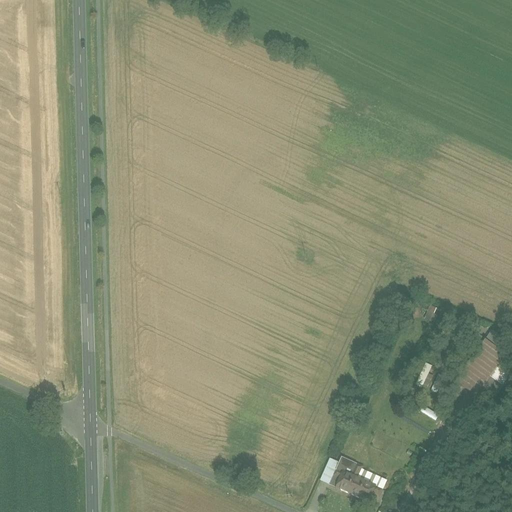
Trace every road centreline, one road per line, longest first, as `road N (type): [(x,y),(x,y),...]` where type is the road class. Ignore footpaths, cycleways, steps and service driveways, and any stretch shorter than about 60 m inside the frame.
road 1 (tertiary): [(79,0),(90,420)]
road 2 (residential): [(303,511),(90,420)]
